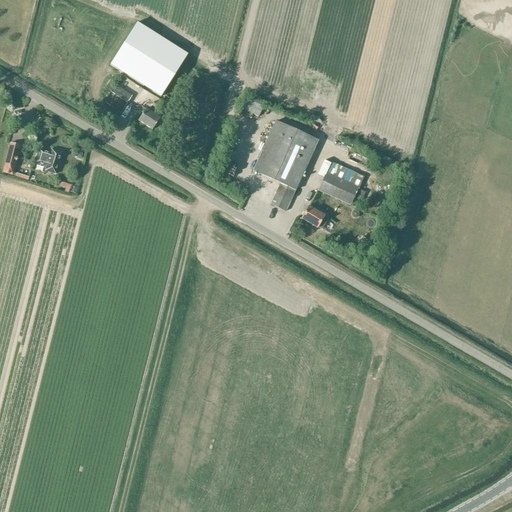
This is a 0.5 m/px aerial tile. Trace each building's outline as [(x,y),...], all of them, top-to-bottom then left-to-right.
[(121,22),(98,56),(160,95),(182,62),(121,22)] [(121,114),(129,103),(128,103),(132,96),(116,85),(112,92),(111,91),(104,103),(121,114)] [(244,98),(239,107),(258,118),(263,108),(244,98)] [(161,119),(155,115),(161,106),(155,101),(149,111),(146,109),(138,121),(153,131),(161,119)] [(295,191),(318,141),(275,121),(252,172),(281,184),(270,205),(286,212),(296,191),(295,191)] [(13,176),(20,146),(10,143),(2,173),(13,176)] [(56,175),(63,153),(51,149),(50,152),(38,149),(34,163),(46,167),(45,171),(56,175)] [(364,178),(331,162),(317,191),(350,206),(364,178)] [(60,182),(58,186),(66,188),(65,192),(68,193),(71,185),(60,182)] [(327,221),(326,218),(324,217),(325,216),(308,206),(301,219),(317,229),(317,228),(320,229),(322,229),(327,221)] [(362,237),(357,243),(369,252),(374,246),(362,237)]
